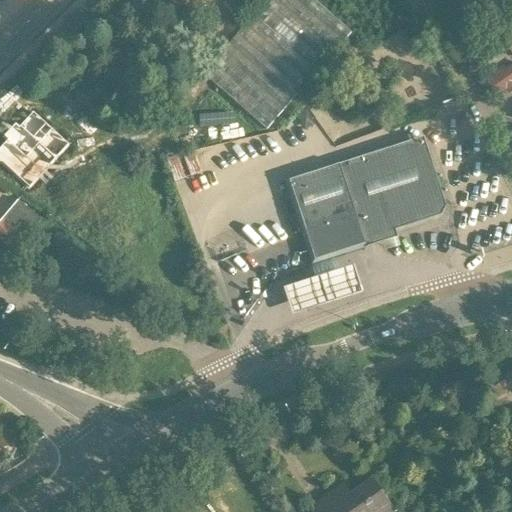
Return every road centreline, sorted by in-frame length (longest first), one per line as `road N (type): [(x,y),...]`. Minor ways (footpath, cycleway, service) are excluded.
road 1 (secondary): [(511,298),(363,340),(231,395),(117,458)]
road 2 (secondary): [(117,458),(0,380)]
